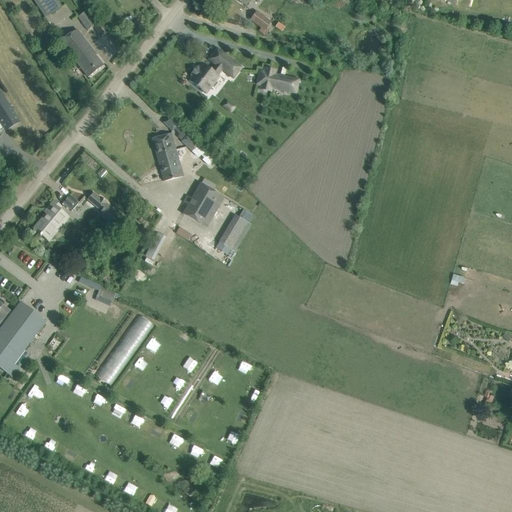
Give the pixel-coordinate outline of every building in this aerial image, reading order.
[(94,26),(101,37),(109,32),(99,17),(93,21),(86,12),(78,17),(87,31),(94,26)] [(248,12),(243,28),(248,30),(246,36),(275,44),(281,21),(248,12)] [(77,30),(60,43),(82,70),(88,78),(103,66),(92,52),(93,51),(86,42),(77,30)] [(202,64),(198,68),(197,67),(194,70),(191,75),(192,76),(188,81),(205,94),(219,77),(217,75),(222,70),(231,78),(240,67),(217,49),(209,60),(215,65),(211,71),(202,64)] [(264,72),(259,71),(256,85),(295,93),(298,80),(274,75),(275,70),(265,68),(264,72)] [(3,98),(0,100),(0,131),(4,129),(5,131),(19,122),(3,98)] [(170,119),(168,118),(163,123),(172,132),(178,126),(170,119)] [(175,150),(171,134),(152,139),(156,155),(175,150)] [(193,140),(188,136),(181,142),(186,147),(193,140)] [(198,146),(192,152),(199,158),(201,156),(204,159),(202,162),(208,167),(214,161),(198,146)] [(183,177),(175,150),(156,155),(164,182),(183,177)] [(201,225),(215,202),(220,205),(224,198),(200,184),(192,199),(187,196),(183,203),(188,205),(183,214),(201,225)] [(88,200),(92,204),(98,198),(93,194),(88,200)] [(72,212),(79,203),(70,195),(63,204),(72,212)] [(64,224),(69,218),(59,209),(61,207),(54,201),(44,212),(48,215),(41,223),(40,221),(33,229),(40,235),(39,236),(40,237),(41,236),(49,242),(55,235),(58,232),(56,231),(56,230),(62,223),(64,224)] [(114,228),(122,218),(106,204),(101,211),(98,214),(114,228)] [(145,213),(138,221),(144,225),(150,217),(145,213)] [(227,256),(247,224),(235,217),(216,248),(227,256)] [(98,293),(96,297),(111,304),(113,298),(115,294),(101,288),(98,293)] [(12,313),(2,306),(0,304),(0,326),(1,327),(0,329),(0,368),(7,374),(45,322),(20,303),(12,313)] [(53,339),(49,346),(52,348),(57,341),(53,339)] [(487,391),(485,398),(488,399),(486,403),(492,405),(495,398),(489,396),(491,393),(487,391)]
